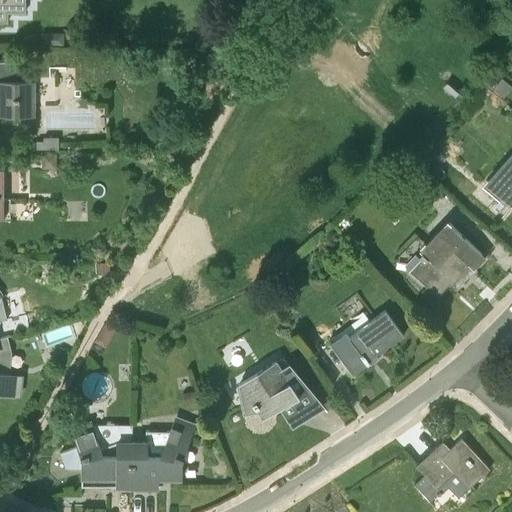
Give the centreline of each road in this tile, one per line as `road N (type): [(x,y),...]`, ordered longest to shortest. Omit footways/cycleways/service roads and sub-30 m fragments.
road 1 (track): [(316,0),(225,103),(137,262),(94,319),(0,501)]
road 2 (residential): [(453,366),(227,511)]
